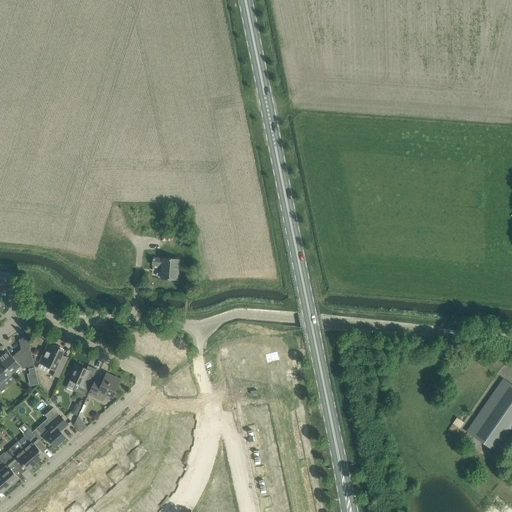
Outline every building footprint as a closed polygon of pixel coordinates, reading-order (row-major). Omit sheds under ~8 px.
[(178,279),(178,272),(177,272),(178,259),(164,258),(164,259),(153,258),(153,265),(163,266),(162,278),(178,279)] [(58,376),(60,371),(65,362),(59,359),(63,351),(48,344),(40,362),(51,367),(49,372),(58,376)] [(23,368),(34,365),(30,346),(23,347),(24,351),(15,358),(8,350),(0,356),(0,361),(11,374),(21,365),(23,368)] [(2,382),(11,374),(0,361),(0,389),(2,392),(6,388),(2,382)] [(73,373),(68,384),(75,387),(73,391),(85,397),(93,378),(97,369),(91,366),(89,370),(77,365),(73,373)] [(95,380),(89,393),(103,400),(106,393),(113,396),(118,399),(123,394),(115,391),(120,380),(107,374),(104,380),(97,376),(95,380)] [(511,421),(511,384),(504,379),(498,387),(492,396),(468,432),(492,450),(511,421)] [(47,396),(42,401),(47,406),(52,402),(47,396)] [(53,402),(49,406),(53,411),(58,407),(53,402)] [(81,406),(76,403),(72,413),(77,415),(81,406)] [(10,420),(16,414),(12,410),(6,415),(10,420)] [(173,423),(173,425),(192,427),(192,426),(194,426),(194,422),(192,421),(193,416),(188,415),(187,415),(179,414),(178,414),(174,413),(173,419),(173,423)] [(43,422),(36,428),(44,436),(45,436),(48,439),(55,447),(66,437),(61,431),(68,424),(62,417),(60,414),(52,421),(46,426),(43,422)] [(457,418),(453,423),(460,428),(464,422),(457,418)] [(172,434),(171,435),(190,438),(191,436),(191,432),(191,430),(192,430),(192,429),(192,427),(173,425),(172,430),(171,434),(172,434)] [(20,444),(37,463),(45,455),(35,444),(40,440),(31,430),(29,428),(24,433),(23,433),(25,436),(27,438),(20,444)] [(113,448),(110,451),(127,471),(134,466),(124,455),(139,442),(132,434),(131,433),(123,440),(122,439),(120,436),(119,436),(118,437),(114,441),(113,442),(110,445),(113,448)] [(171,441),(170,447),(174,447),(175,447),(183,448),(184,448),(189,449),(190,443),(192,443),(192,439),(190,438),(171,435),(171,437),(171,441)] [(14,445),(5,453),(14,463),(18,459),(28,470),(37,463),(20,444),(16,448),(14,445)] [(92,466),(89,470),(106,490),(113,484),(103,473),(117,461),(127,472),(127,471),(110,451),(102,458),(101,457),(99,455),(98,455),(98,454),(98,455),(97,455),(93,459),(92,460),(89,463),(92,466)] [(5,453),(0,457),(0,472),(11,485),(19,478),(10,467),(14,463),(5,453)] [(163,465),(162,466),(179,475),(180,474),(181,475),(184,471),(182,470),(184,465),(180,462),(179,462),(172,458),(171,458),(167,456),(165,461),(163,465)] [(158,474),(157,476),(175,484),(175,483),(177,479),(178,477),(179,475),(162,466),(160,471),(158,474)] [(71,485),(68,488),(85,508),(92,502),(83,492),(96,479),(106,490),(89,470),(81,477),(80,476),(78,473),(77,473),(72,478),(71,478),(68,481),(71,485)] [(0,489),(3,493),(11,485),(0,472),(0,489)] [(155,481),(152,486),(156,488),(157,489),(157,488),(164,492),(165,492),(170,495),(172,489),(174,490),(176,486),(174,485),(175,484),(157,476),(157,477),(155,481)] [(50,503),(47,506),(51,511),(63,511),(62,510),(76,498),(85,508),(68,488),(60,495),(59,494),(57,491),(56,491),(56,492),(51,496),(50,497),(47,500),(50,503)] [(139,501),(138,502),(148,511),(155,511),(156,511),(160,508),(156,504),(156,503),(150,498),(149,497),(147,494),(142,498),(139,501)] [(134,506),(131,509),(133,511),(148,511),(138,502),(137,503),(134,506)]
